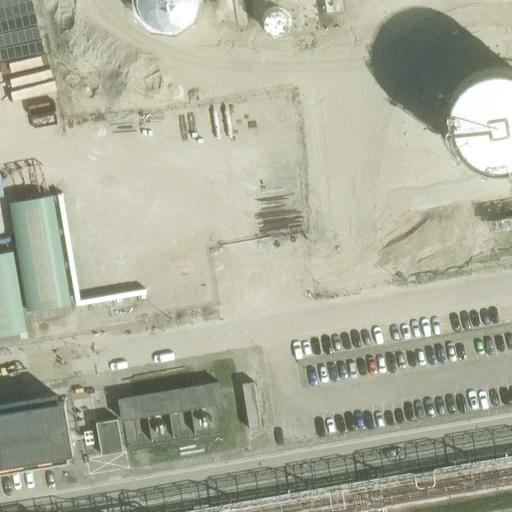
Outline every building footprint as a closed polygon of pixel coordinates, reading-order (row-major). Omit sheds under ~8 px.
[(143,16),(153,22),(164,24),(175,22),(185,17),(192,9),(195,0),(133,0),(136,7),(143,16)] [(264,24),(267,29),(272,33),(278,33),(284,30),(287,25),(288,19),(285,13),(280,10),(273,9),(268,12),(264,17),(264,24)] [(461,150),(472,159),(485,165),(499,166),(511,164),(511,67),(497,65),(483,68),(470,74),(459,84),(451,96),(448,110),(448,124),(452,138),(461,150)] [(55,197),(10,204),(27,313),(72,307),(55,197)] [(15,257),(0,259),(0,342),(27,338),(15,257)] [(219,381),(120,398),(123,419),(222,401),(219,381)] [(0,464),(75,452),(66,400),(0,411),(0,464)] [(122,449),(117,419),(97,422),(102,452),(122,449)]
